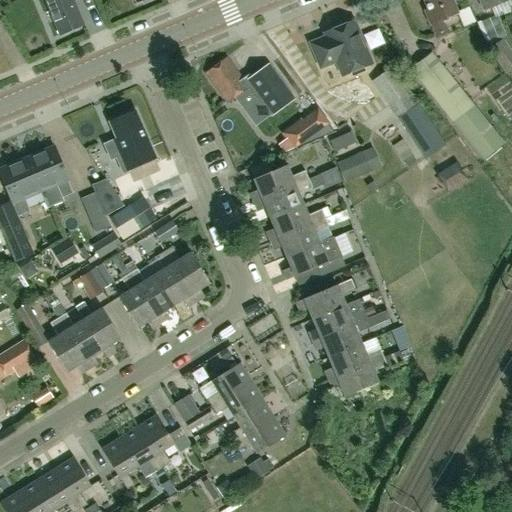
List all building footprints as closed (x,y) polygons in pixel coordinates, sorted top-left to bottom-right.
[(43,0),(59,36),(84,25),(73,0),(43,0)] [(458,13),(452,0),(423,0),(427,10),(424,12),(429,25),(430,24),(436,37),(448,32),(443,20),(458,13)] [(480,0),(466,0),(465,0),(471,15),(484,11),(480,0)] [(511,0),(481,0),(485,10),(508,0),(511,0),(511,1),(511,0)] [(337,33),(310,44),(320,69),(336,62),(342,77),(372,64),(354,21),(336,29),(337,33)] [(488,49),(506,75),(511,70),(511,53),(503,39),(488,49)] [(453,122),(482,157),(503,140),(432,52),(409,71),(452,123),(453,122)] [(226,59),(205,74),(227,104),(236,97),(245,109),(257,100),(268,115),(270,114),(272,116),(295,99),(269,64),(246,80),(245,79),(242,80),(226,59)] [(388,107),(410,92),(393,67),(371,82),(388,107)] [(447,144),(422,108),(400,124),(425,160),(447,144)] [(116,140),(105,145),(111,158),(118,155),(125,171),(155,159),(135,113),(109,124),(116,140)] [(349,115),(333,127),(346,144),(362,131),(349,115)] [(244,117),(231,120),(237,142),(249,138),(244,117)] [(292,150),(310,136),(298,120),(280,134),(283,137),(273,144),(282,156),(292,150)] [(262,127),(246,143),(257,155),(274,140),(262,127)] [(54,147),(26,159),(41,193),(48,209),(63,202),(62,199),(73,194),(68,181),(69,181),(54,147)] [(338,165),(346,183),(370,172),(362,154),(338,165)] [(26,159),(0,170),(0,174),(12,202),(13,205),(13,204),(19,217),(30,213),(25,199),(41,193),(26,159)] [(254,180),(259,191),(251,194),(254,203),(262,199),(308,180),(305,171),(291,177),(287,166),(254,180)] [(144,167),(115,181),(124,201),(154,187),(144,167)] [(123,206),(104,180),(91,185),(105,216),(123,206)] [(312,188),(308,180),(262,199),(254,203),(258,213),(267,210),(270,219),(303,205),(298,194),(312,188)] [(12,202),(0,207),(0,227),(15,263),(35,254),(20,222),(19,217),(13,204),(13,205),(12,202)] [(303,205),(270,219),(275,229),(267,233),(270,242),(325,219),(331,216),(327,207),(308,216),(303,205)] [(343,221),(340,212),(331,216),(325,219),(270,242),(275,252),(283,248),(287,257),(333,238),(329,227),(343,221)] [(173,220),(154,232),(161,244),(180,232),(173,220)] [(120,245),(112,233),(90,247),(98,259),(120,245)] [(342,257),(334,237),(333,238),(287,257),(292,269),(283,272),(287,281),(295,277),(299,286),(346,266),(342,257)] [(67,238),(50,248),(59,263),(76,252),(67,238)] [(164,252),(196,303),(206,297),(201,290),(210,284),(191,254),(181,260),(173,246),(164,252)] [(196,303),(164,252),(156,257),(164,270),(155,276),(174,307),(183,301),(188,308),(196,303)] [(114,283),(102,264),(90,271),(103,290),(114,283)] [(174,307),(155,276),(145,282),(136,269),(129,274),(161,325),(170,320),(165,312),(174,307)] [(102,292),(89,272),(73,281),(76,287),(81,283),(91,299),(102,292)] [(161,325),(129,274),(120,279),(129,292),(119,298),(138,329),(148,323),(153,330),(161,325)] [(324,281),(307,288),(311,297),(296,303),(301,314),(309,310),(313,319),(345,306),(340,295),(355,289),(351,280),(328,290),(324,281)] [(84,321),(74,327),(54,294),(47,298),(53,307),(52,308),(58,319),(90,370),(99,364),(94,357),(103,351),(84,321)] [(117,353),(112,345),(120,340),(102,310),(93,316),(83,302),(75,308),(84,321),(103,351),(108,359),(117,353)] [(27,304),(15,311),(23,323),(34,316),(27,304)] [(345,306),(313,319),(317,330),(308,333),(312,343),(367,319),(367,318),(376,315),(372,305),(349,315),(345,306)] [(4,307),(0,309),(0,322),(10,316),(4,307)] [(400,319),(410,340),(423,334),(412,313),(400,319)] [(90,370),(58,319),(50,324),(58,338),(49,344),(67,373),(77,367),(82,375),(90,370)] [(367,319),(312,343),(316,352),(325,348),(329,358),(362,344),(357,333),(371,327),(367,319)] [(268,335),(282,372),(300,365),(286,328),(268,335)] [(329,358),(334,369),(325,372),(329,381),(383,358),(384,358),(376,338),(362,344),(329,358)] [(0,381),(36,359),(24,340),(0,355),(0,381)] [(333,390),(341,387),(346,398),(379,383),(374,372),(386,367),(403,360),(399,351),(384,358),(383,358),(329,381),(333,390)] [(233,363),(227,353),(217,359),(223,369),(233,363)] [(211,408),(252,383),(240,364),(211,382),(199,389),(211,408)] [(252,383),(211,408),(215,415),(227,408),(233,419),(262,401),(252,383)] [(47,387),(30,398),(38,410),(55,400),(47,387)] [(184,423),(199,413),(188,395),(173,405),(184,423)] [(262,401),(233,419),(239,428),(228,436),(233,443),(274,419),(262,401)] [(209,409),(185,424),(190,432),(215,417),(209,409)] [(171,463),(163,451),(173,445),(156,417),(139,427),(164,467),(171,463)] [(285,438),(274,419),(233,443),(238,451),(248,444),(256,456),(285,438)] [(164,467),(139,427),(121,439),(138,467),(149,460),(156,472),(164,467)] [(138,467),(121,439),(101,450),(119,479),(120,478),(127,490),(135,485),(128,474),(138,467)] [(255,480),(268,472),(259,458),(246,466),(255,480)] [(73,459),(55,470),(80,510),(88,505),(81,494),(91,487),(73,459)] [(55,470),(37,482),(55,510),(66,503),(70,511),(76,511),(80,510),(55,470)] [(160,485),(169,497),(177,491),(169,479),(160,485)] [(37,482),(19,493),(31,511),(51,511),(55,510),(37,482)] [(217,489),(224,500),(232,495),(225,484),(217,489)] [(31,511),(19,493),(1,504),(5,511),(31,511)] [(158,511),(154,503),(136,511),(158,511)]
